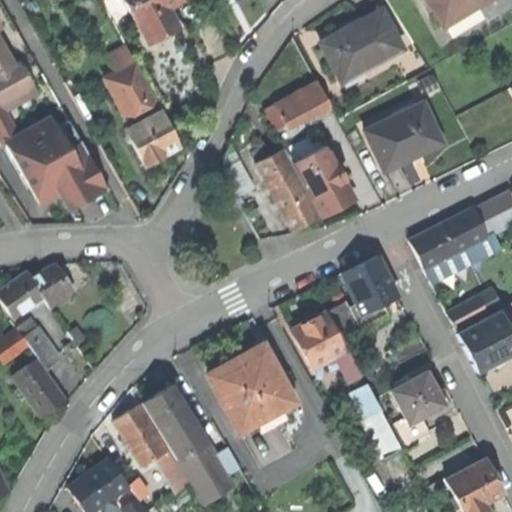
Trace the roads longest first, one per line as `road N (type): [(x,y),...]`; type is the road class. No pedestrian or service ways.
road 1 (residential): [(319,0),(255,66),(186,197),(144,247)]
road 2 (residential): [(377,228),(511,481)]
road 3 (residential): [(183,324),(97,398),(23,511)]
road 4 (residential): [(183,324),(377,228)]
road 5 (residential): [(511,164),(377,228)]
road 6 (residential): [(0,252),(144,247)]
